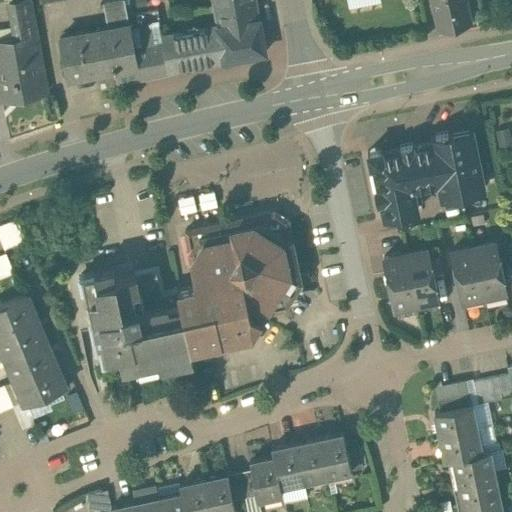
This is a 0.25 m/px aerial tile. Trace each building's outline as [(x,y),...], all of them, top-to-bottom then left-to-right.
[(35,33),(29,0),(16,0),(9,1),(15,37),(35,33)] [(124,0),(110,0),(103,1),(108,27),(129,23),(124,0)] [(213,0),(217,26),(259,19),(255,0),(213,0)] [(465,0),(430,0),(438,31),(471,24),(465,0)] [(259,19),(217,26),(223,59),(231,57),(232,60),(257,56),(257,54),(264,52),(259,19)] [(160,20),(148,22),(151,45),(162,43),(161,36),(162,36),(160,20)] [(148,22),(134,25),(135,29),(131,29),(134,49),(151,45),(148,22)] [(108,27),(97,29),(103,64),(114,62),(117,79),(139,74),(138,70),(134,49),(131,29),(129,23),(108,27)] [(162,36),(161,36),(162,43),(151,45),(156,71),(223,59),(217,26),(162,36)] [(97,29),(59,37),(66,72),(103,64),(97,29)] [(0,39),(0,91),(1,99),(46,92),(35,33),(15,37),(0,39)] [(151,45),(134,49),(138,70),(153,67),(154,71),(156,71),(151,45)] [(473,115),(369,139),(387,217),(425,208),(421,191),(443,186),(446,199),(490,189),(473,115)] [(276,211),(185,229),(197,283),(178,287),(190,343),(251,330),(266,307),(286,303),(301,280),(288,218),(276,211)] [(17,217),(0,223),(0,237),(4,247),(26,239),(17,217)] [(505,291),(494,240),(473,244),(484,295),(505,291)] [(473,244),(451,249),(462,300),(484,295),(473,244)] [(426,247),(405,251),(416,302),(437,298),(426,247)] [(6,251),(0,253),(0,276),(14,271),(6,251)] [(405,251),(383,256),(384,260),(394,307),(416,302),(405,251)] [(190,343),(178,287),(161,290),(156,266),(116,275),(114,267),(81,273),(96,349),(102,348),(104,358),(119,354),(122,365),(137,361),(138,371),(193,360),(190,343)] [(0,329),(36,315),(26,291),(0,302),(0,329)] [(46,338),(36,315),(0,329),(0,342),(5,355),(46,338)] [(46,338),(5,355),(15,378),(56,361),(46,338)] [(56,361),(15,378),(24,399),(25,402),(49,392),(66,385),(56,361)] [(511,391),(508,372),(497,374),(501,397),(511,394),(511,391)] [(497,374),(485,377),(490,399),(501,397),(497,374)] [(485,377),(473,379),(479,401),(490,399),(485,377)] [(15,378),(4,383),(13,404),(24,399),(15,378)] [(466,379),(446,384),(451,407),(471,403),(466,379)] [(4,383),(0,384),(0,404),(2,408),(13,404),(4,383)] [(451,407),(434,411),(439,435),(476,427),(471,403),(451,407)] [(476,427),(439,435),(444,459),(452,457),(481,451),(476,427)] [(343,431),(319,436),(327,473),(351,468),(344,440),(343,431)] [(319,436),(295,441),(303,479),(327,473),(319,436)] [(344,440),(351,468),(362,466),(356,437),(344,440)] [(295,441),(272,446),(280,483),(303,479),(295,441)] [(273,454),(249,459),(251,467),(257,493),(257,497),(281,492),(280,483),(272,446),(271,446),(273,454)] [(481,451),(452,457),(457,482),(494,474),(489,449),(481,451)] [(251,467),(239,470),(245,495),(257,493),(251,467)] [(239,470),(228,472),(233,498),(245,495),(239,470)] [(228,472),(203,477),(210,511),(223,511),(236,510),(233,498),(228,472)] [(494,474),(457,482),(463,508),(500,500),(494,474)] [(210,511),(203,477),(179,482),(181,490),(182,490),(186,511),(210,511)] [(156,484),(142,486),(142,489),(133,491),(135,500),(158,495),(156,484)] [(158,495),(161,511),(186,511),(182,490),(181,490),(158,495)] [(161,511),(158,495),(135,500),(137,511),(161,511)] [(137,511),(135,500),(110,505),(111,511),(137,511)] [(502,511),(500,500),(463,508),(463,511),(502,511)]
